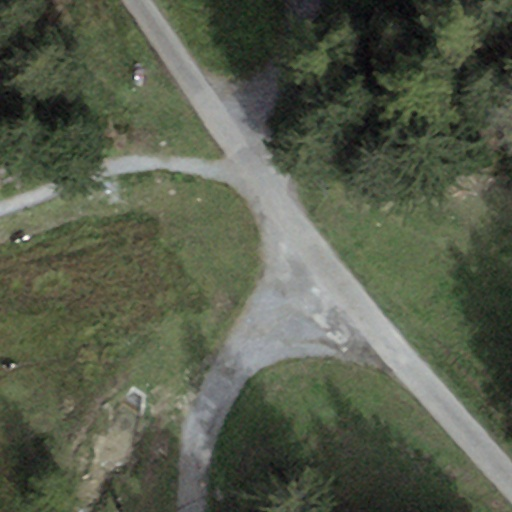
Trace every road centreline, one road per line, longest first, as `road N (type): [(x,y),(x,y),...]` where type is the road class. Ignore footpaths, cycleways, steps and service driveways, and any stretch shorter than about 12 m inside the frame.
road 1 (track): [(196,511),(215,387),(295,263)]
road 2 (track): [(303,0),(295,263)]
road 3 (track): [(0,206),(84,175),(181,164),(238,170)]
